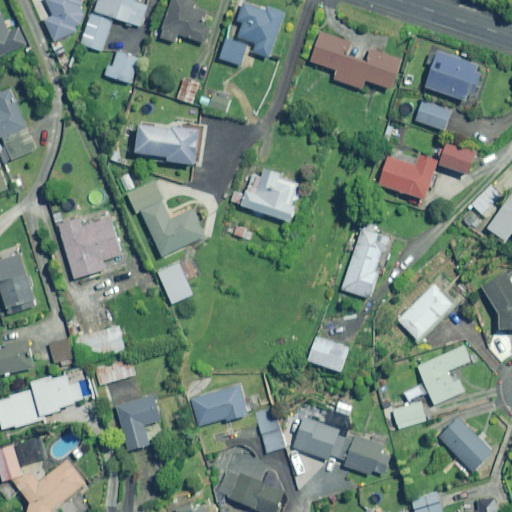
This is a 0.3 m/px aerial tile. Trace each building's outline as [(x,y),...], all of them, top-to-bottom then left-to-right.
[(81,24),(83,14),(80,7),(84,5),(81,0),(46,0),(55,17),(47,21),(57,42),(78,31),(76,27),(81,24)] [(99,0),(96,11),(141,27),(148,6),(135,2),(135,0),(99,0)] [(197,2),(190,0),(173,0),(160,38),(176,43),(179,35),(206,44),(212,27),(202,23),(205,12),(195,9),(197,2)] [(267,11),(245,3),(238,23),(245,25),(240,38),(258,44),(255,53),(271,59),(286,13),(268,7),(267,11)] [(113,21),(92,14),(82,45),(103,52),(113,21)] [(6,31),(0,15),(0,56),(25,46),(17,27),(6,31)] [(354,44),(322,33),(312,62),(338,71),(335,80),(364,89),(367,81),(393,90),(403,60),(373,50),(369,63),(349,56),(354,44)] [(247,47),(226,40),(220,59),(241,66),(247,47)] [(140,59),(118,52),(113,67),(109,65),(106,75),(132,84),(140,59)] [(476,76),(480,66),(438,52),(425,87),(468,102),(470,95),(475,96),(481,78),(476,76)] [(200,85),(184,79),(177,99),(194,104),(200,85)] [(0,138),(26,128),(11,90),(0,94),(0,107),(2,112),(0,113),(0,138)] [(230,100),(213,94),(211,100),(202,97),(200,104),(226,112),(230,100)] [(452,111),(423,101),(416,121),(445,131),(452,111)] [(200,131),(141,123),(137,153),(166,157),(166,161),(196,165),(200,131)] [(36,151),(28,131),(5,140),(14,160),(36,151)] [(478,152),(449,142),(440,165),(469,176),(478,152)] [(439,162),(421,156),(417,167),(387,157),(378,185),(426,200),(439,162)] [(281,175),(265,169),(262,178),(254,175),(243,206),(292,222),(297,207),(291,205),(298,184),(280,178),(281,175)] [(135,188),(129,175),(120,179),(126,192),(135,188)] [(172,220),(155,182),(129,194),(137,213),(141,212),(162,258),(205,238),(193,211),(172,220)] [(502,196),(491,186),(473,204),(483,215),(502,196)] [(511,196),(489,229),(507,241),(511,234),(511,196)] [(123,255),(112,219),(84,227),(81,219),(59,226),(75,280),(106,270),(103,261),(123,255)] [(247,225),(236,222),(233,235),(244,237),(247,225)] [(387,238),(381,236),(383,229),(366,223),(363,230),(356,227),(347,252),(355,255),(343,289),(370,299),(379,273),(376,271),(387,238)] [(36,307),(22,255),(0,261),(0,282),(1,283),(9,315),(36,307)] [(194,296),(180,263),(159,272),(173,305),(194,296)] [(511,329),(511,283),(505,272),(482,286),(498,312),(500,331),(511,329)] [(450,285),(442,277),(398,321),(420,343),(456,307),(443,293),(450,285)] [(126,351),(120,327),(76,339),(82,363),(126,351)] [(77,358),(71,338),(51,344),(56,364),(77,358)] [(350,349),(317,338),(309,361),(342,372),(350,349)] [(0,350),(0,376),(34,369),(28,341),(6,346),(6,350),(0,350)] [(471,362),(464,346),(418,367),(435,405),(464,392),(459,381),(453,383),(448,372),(471,362)] [(135,376),(130,358),(96,368),(101,386),(135,376)] [(89,379),(86,370),(54,379),(53,377),(32,383),(34,390),(9,397),(10,399),(0,401),(0,420),(3,432),(45,420),(44,417),(62,411),(61,409),(86,402),(80,382),(89,379)] [(248,416),(239,385),(190,399),(198,427),(228,419),(229,421),(248,416)] [(162,421),(155,396),(117,407),(130,451),(151,445),(146,426),(162,421)] [(353,407),(339,401),(335,410),(349,416),(353,407)] [(426,421),(421,402),(393,411),(399,429),(426,421)] [(286,448),(274,408),(255,413),(267,453),(286,448)] [(339,431),(304,418),(293,448),(328,461),(339,431)] [(493,454),(459,419),(440,438),(473,473),(493,454)] [(432,442),(427,426),(401,435),(406,451),(432,442)] [(354,441),(339,436),(332,456),(345,460),(344,466),(371,475),(372,471),(385,475),(391,456),(382,453),(384,446),(355,437),(354,441)] [(39,437),(18,443),(25,467),(45,461),(39,437)] [(24,477),(14,447),(0,451),(0,474),(3,483),(13,480),(31,502),(28,511),(52,511),(53,511),(87,484),(69,461),(41,482),(34,474),(24,477)] [(239,476),(228,472),(220,492),(230,496),(229,499),(261,511),(276,511),(285,493),(240,474),(239,476)] [(443,511),(436,492),(411,501),(414,511),(443,511)] [(500,511),(498,499),(478,502),(479,511),(477,511),(500,511)]
